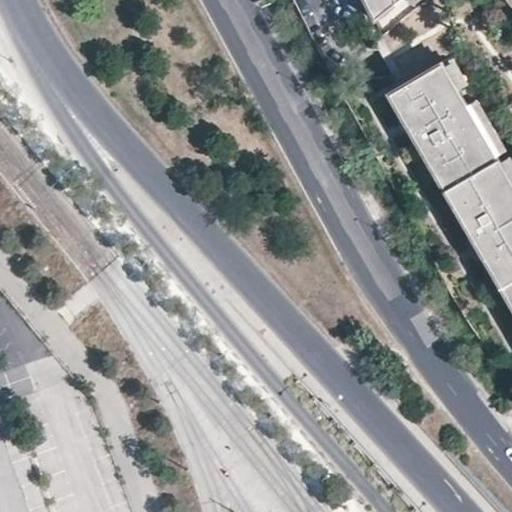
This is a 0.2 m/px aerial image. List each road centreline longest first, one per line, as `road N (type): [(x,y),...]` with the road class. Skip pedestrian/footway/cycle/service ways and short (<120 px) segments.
road 1 (secondary): [(27,14),(121,140),(458,511)]
road 2 (secondary): [(27,14),(47,89),(78,141),(388,511)]
road 3 (secondary): [(511,460),(364,258),(228,0)]
